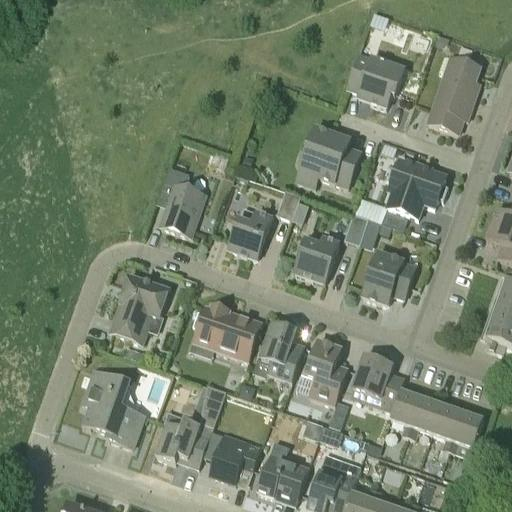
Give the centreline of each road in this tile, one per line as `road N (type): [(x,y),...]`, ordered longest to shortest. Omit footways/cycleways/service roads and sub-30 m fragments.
road 1 (residential): [(42,458),(50,400),(108,262),(153,262),(415,338)]
road 2 (residential): [(415,338),(511,71)]
road 3 (residential): [(192,511),(42,458)]
road 4 (unknown): [(480,164),(341,117)]
